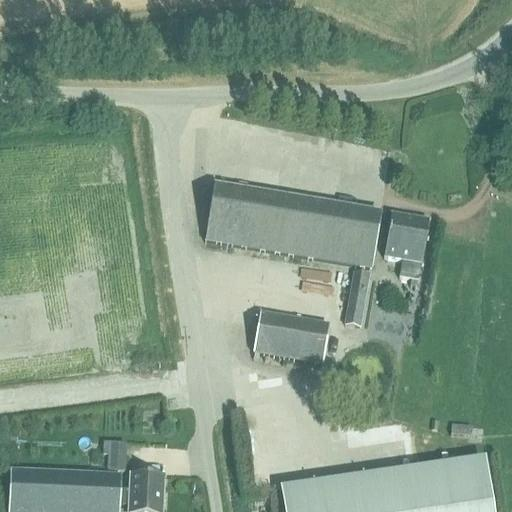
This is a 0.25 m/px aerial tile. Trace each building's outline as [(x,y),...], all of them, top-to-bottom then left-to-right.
[(370,272),(379,216),(214,188),(204,245),(370,272)] [(421,267),(428,224),(390,218),(383,261),(401,264),(399,281),(411,283),(410,289),(417,290),(418,284),(421,267)] [(360,330),(369,278),(353,275),(344,328),(360,330)] [(321,293),(321,278),(291,279),(291,294),(321,293)] [(321,368),(328,328),(259,317),(252,357),(321,368)] [(449,427),(467,427),(467,416),(448,416),(449,427)] [(470,440),(471,429),(451,427),(450,438),(470,440)] [(124,474),(125,447),(103,446),(102,473),(124,474)] [(488,511),(481,463),(396,476),(282,493),(284,511),(488,511)] [(118,511),(120,478),(11,473),(8,511),(118,511)] [(161,511),(163,480),(129,479),(129,494),(124,493),(124,498),(129,498),(127,511),(161,511)]
